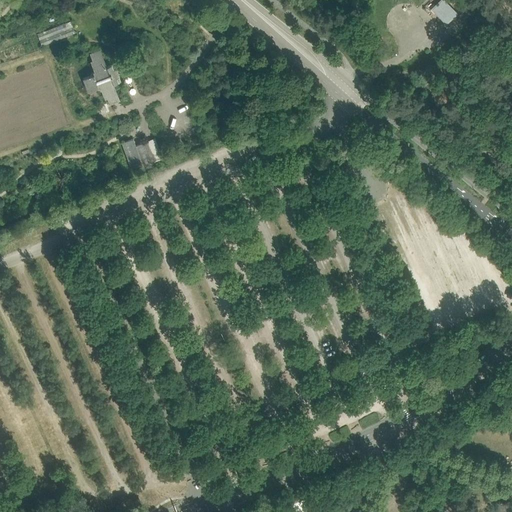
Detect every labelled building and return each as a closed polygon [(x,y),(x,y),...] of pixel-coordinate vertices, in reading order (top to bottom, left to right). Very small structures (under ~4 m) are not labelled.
[(446,0),(440,0),(432,8),(447,24),(459,13),(446,0)] [(37,32),(41,45),(76,32),(71,20),(37,32)] [(91,55),(93,64),(92,65),(94,72),(93,72),(91,73),(90,76),(83,79),(84,82),(84,84),(85,87),(87,88),(88,92),(95,89),(99,90),(101,89),(103,96),(105,95),(110,103),(118,100),(112,85),(119,82),(120,80),(114,65),(112,64),(105,67),(99,52),(91,55)] [(121,143),(128,161),(132,170),(154,162),(147,141),(135,145),(133,138),(121,143)] [(507,511),(506,501),(499,502),(499,511),(507,511)]
